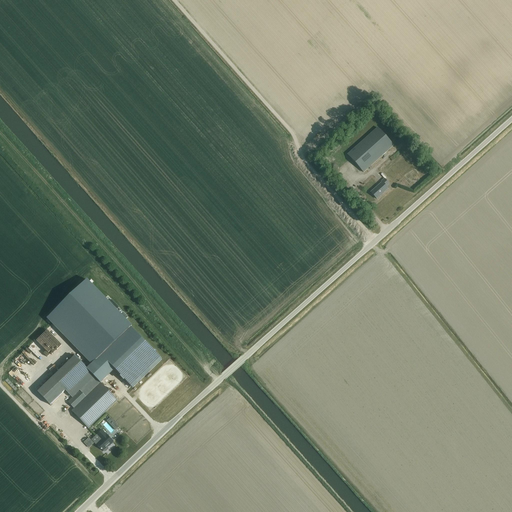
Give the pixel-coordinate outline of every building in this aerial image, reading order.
[(363,172),(393,146),(377,128),(347,155),(363,172)] [(386,186),(389,184),(384,179),(381,182),(382,183),(371,193),(376,199),(388,189),(386,186)] [(54,312),(98,358),(130,327),(131,327),(86,281),(54,312)] [(87,369),(100,383),(114,369),(131,387),(161,358),(130,327),(98,358),(87,369)] [(87,369),(75,356),(38,392),(50,405),(87,369)] [(80,391),(86,397),(100,383),(87,369),(65,390),(67,392),(72,398),(80,391)] [(72,411),(88,429),(117,401),(100,383),(86,397),(74,409),(72,411)] [(68,402),(74,409),(86,397),(80,391),(68,402)] [(72,416),(68,420),(77,430),(80,427),(74,421),(75,420),(72,416)] [(107,435),(106,435),(102,430),(97,435),(101,440),(97,444),(103,451),(104,452),(105,452),(108,450),(108,448),(107,448),(110,445),(113,442),(107,435)]
